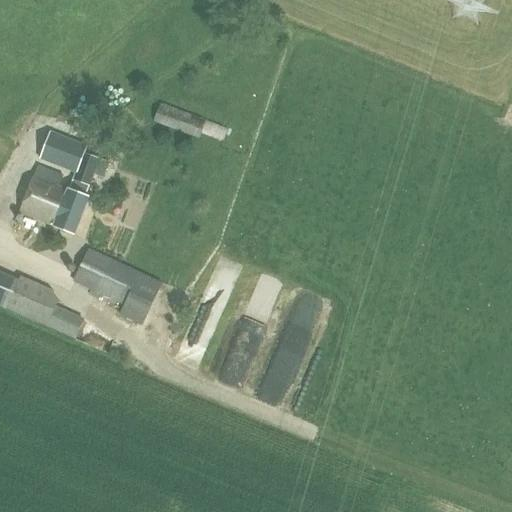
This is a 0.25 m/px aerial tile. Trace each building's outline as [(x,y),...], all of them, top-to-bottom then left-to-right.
[(206,120),(160,103),(153,121),(200,139),(206,120)] [(205,125),(228,134),(233,121),(211,112),(205,125)] [(67,176),(38,165),(18,213),(52,226),(74,235),(89,197),(86,196),(94,176),(103,180),(109,162),(86,154),(88,144),(50,130),(39,160),(74,174),(69,189),(67,188),(67,190),(63,188),(67,176)] [(162,283),(88,248),(73,281),(123,305),(119,315),(142,326),(162,283)] [(194,345),(214,351),(237,273),(217,267),(194,345)] [(258,296),(278,304),(288,277),(268,269),(258,296)] [(0,303),(7,306),(6,308),(46,326),(59,299),(51,289),(20,275),(18,281),(0,273),(0,303)] [(76,339),(84,320),(56,307),(47,326),(76,339)]
